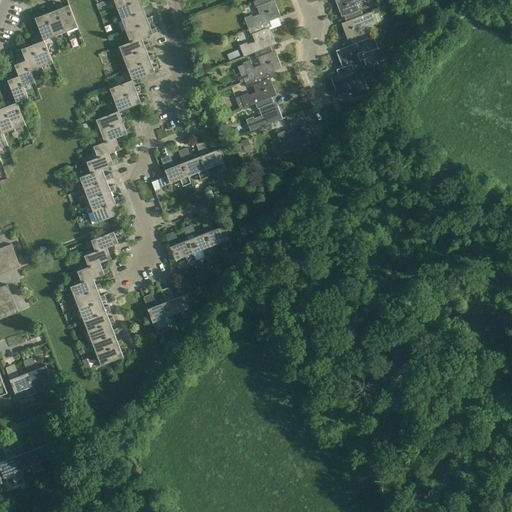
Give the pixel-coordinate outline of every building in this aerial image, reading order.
[(112,0),(116,9),(141,0),(112,0)] [(143,7),(141,0),(116,9),(120,20),(145,12),(149,10),(147,5),(143,7)] [(249,29),(270,21),(281,17),(276,4),(274,5),(271,0),(257,0),(254,1),(256,7),(259,6),(262,14),(253,17),(252,15),(245,18),(249,29)] [(347,21),(360,17),(363,15),(361,10),(358,11),(355,4),(364,0),(365,2),(369,0),(336,0),(335,0),(340,13),(343,12),(347,21)] [(56,4),(58,9),(67,31),(78,26),(69,4),(63,7),(61,2),(56,4)] [(45,9),(47,13),(56,35),(67,31),(58,9),(51,11),(50,7),(45,9)] [(45,39),(56,35),(47,13),(40,15),(39,11),(34,13),(44,39),(45,39)] [(349,35),(353,45),(360,42),(369,39),(367,33),(364,34),(361,27),(370,23),(371,25),(378,23),(374,11),(363,15),(360,17),(347,21),(342,23),(346,36),(349,35)] [(120,20),(124,32),(149,23),(153,21),(151,17),(147,18),(145,12),(120,20)] [(240,45),(244,57),(271,46),(276,44),(272,32),(269,33),(268,29),(272,27),(270,21),(249,29),(251,35),(254,34),(257,41),(248,45),(247,42),(240,45)] [(129,43),(142,38),(149,36),(157,33),(155,28),(152,29),(149,23),(124,32),(129,43)] [(369,39),(360,42),(353,45),(337,51),(342,64),(344,63),(346,66),(337,70),(339,75),(360,68),(364,66),(367,65),(362,52),(365,51),(366,53),(379,48),(378,46),(382,45),(380,40),(376,42),(374,37),(369,39)] [(31,40),(33,44),(42,67),(54,62),(45,39),(44,39),(38,42),(36,38),(31,40)] [(145,45),(142,38),(129,43),(120,46),(124,58),(147,49),(150,48),(149,43),(145,45)] [(20,44),(26,60),(31,71),(42,67),(33,44),(27,46),(25,42),(20,44)] [(271,46),(244,57),(255,53),(257,58),(261,57),(263,64),(254,68),(251,60),(243,63),(241,58),(225,64),(228,72),(240,67),(242,73),(238,74),(241,83),(245,82),(274,71),(282,68),(277,55),(275,56),(271,46)] [(124,58),(128,69),(151,61),(155,59),(153,54),(149,56),(147,49),(124,58)] [(35,83),(31,71),(26,60),(20,62),(18,58),(13,60),(19,75),(20,75),(24,87),(35,83)] [(133,80),(140,78),(159,70),(157,65),(153,67),(151,61),(128,69),(132,80),(133,80)] [(368,77),(364,66),(339,75),(332,78),(337,91),(339,90),(343,100),(360,94),(357,88),(354,89),(351,82),(361,78),(361,80),(368,77)] [(239,110),(256,104),(272,97),(277,95),(273,83),(270,84),(269,80),(277,77),(274,71),(245,82),(248,88),(256,85),(258,92),(249,95),(248,93),(235,98),(239,110)] [(29,98),(24,87),(20,75),(19,75),(13,78),(11,74),(6,76),(17,102),(29,98)] [(110,88),(115,100),(137,92),(141,90),(139,85),(135,87),(133,80),(132,80),(110,88)] [(119,111),(139,104),(145,101),(143,97),(140,98),(137,92),(115,100),(119,111)] [(276,107),(272,97),(256,104),(258,109),(261,108),(264,115),(255,118),(254,116),(247,119),(251,131),(283,119),(278,106),(276,107)] [(4,102),(6,107),(15,129),(26,125),(17,102),(11,105),(9,100),(4,102)] [(4,134),(15,129),(6,107),(0,108),(0,124),(3,134),(4,134)] [(122,118),(119,111),(96,119),(101,131),(124,123),(127,121),(126,117),(122,118)] [(286,133),(285,131),(278,134),(283,146),(280,147),(279,148),(278,148),(278,149),(278,150),(278,151),(278,152),(279,153),(280,154),(281,154),(282,154),(283,154),(289,151),(290,154),(305,148),(304,146),(311,143),(308,135),(314,133),(309,120),(307,121),(303,111),(287,117),(289,123),(293,121),(295,129),(286,133)] [(126,129),(124,123),(101,131),(105,142),(117,138),(132,133),(130,128),(126,129)] [(119,144),(117,138),(105,142),(94,146),(98,158),(110,153),(125,148),(123,143),(119,144)] [(241,153),(245,152),(245,153),(252,151),(247,138),(240,141),(241,143),(237,145),(241,153)] [(197,145),(201,156),(207,170),(214,167),(216,174),(227,169),(219,149),(209,153),(204,142),(197,145)] [(179,152),(183,163),(189,177),(198,173),(200,180),(209,176),(207,170),(201,156),(191,160),(187,149),(179,152)] [(112,160),(110,153),(98,158),(88,161),(87,162),(91,173),(103,169),(118,163),(116,158),(112,160)] [(180,180),(183,187),(192,183),(189,177),(183,163),(173,167),(169,156),(161,159),(168,176),(160,179),(163,187),(180,180)] [(105,176),(103,169),(91,173),(80,177),(84,189),(107,181),(111,179),(109,174),(105,176)] [(240,188),(236,177),(231,179),(235,190),(240,188)] [(89,200),(111,192),(115,190),(114,185),(109,187),(107,181),(84,189),(89,200)] [(114,198),(111,192),(89,200),(93,211),(116,203),(120,202),(118,197),(114,198)] [(208,200),(206,194),(197,197),(199,203),(208,200)] [(97,223),(116,216),(124,213),(122,208),(118,210),(116,203),(93,211),(97,223)] [(202,222),(206,233),(212,247),(221,243),(223,250),(232,247),(224,226),(214,230),(210,219),(202,222)] [(184,229),(188,240),(194,253),(203,250),(206,257),(214,253),(212,247),(206,233),(196,237),(192,226),(184,229)] [(107,247),(114,245),(123,241),(121,237),(117,238),(114,231),(92,240),(96,251),(107,247)] [(197,260),(194,253),(188,240),(178,243),(174,233),(166,236),(176,261),(186,257),(188,264),(197,260)] [(6,246),(10,257),(16,255),(11,244),(6,246)] [(0,247),(0,248),(4,259),(10,257),(6,246),(0,247)] [(110,253),(107,247),(96,251),(87,254),(85,255),(89,267),(100,262),(100,263),(116,257),(114,252),(110,253)] [(10,257),(14,269),(20,267),(16,255),(10,257)] [(9,271),(14,269),(10,257),(4,259),(9,271)] [(0,265),(3,273),(9,271),(4,259),(0,261),(0,265)] [(78,271),(82,282),(82,283),(93,278),(94,279),(109,273),(107,267),(103,269),(100,263),(100,262),(89,267),(78,271)] [(96,285),(94,279),(93,278),(82,283),(82,282),(71,286),(76,298),(98,290),(102,288),(100,283),(96,285)] [(7,298),(12,296),(8,284),(2,286),(7,298)] [(162,291),(166,302),(171,316),(180,312),(183,319),(192,316),(184,295),(173,299),(169,288),(162,291)] [(100,296),(98,290),(76,298),(80,309),(102,301),(106,299),(104,294),(100,296)] [(174,323),(171,316),(166,302),(156,306),(151,295),(143,298),(158,335),(168,331),(166,326),(174,323)] [(12,296),(7,298),(1,300),(3,306),(14,301),(12,296)] [(17,307),(14,301),(3,306),(6,311),(17,307)] [(84,321),(107,312),(111,311),(109,306),(105,307),(102,301),(80,309),(84,321)] [(19,313),(17,307),(6,311),(8,317),(19,313)] [(109,318),(107,312),(84,321),(88,332),(111,323),(115,322),(113,317),(109,318)] [(113,329),(111,323),(88,332),(93,343),(115,334),(119,333),(117,328),(113,329)] [(118,341),(115,334),(93,343),(97,354),(120,346),(124,344),(122,339),(118,341)] [(102,366),(128,355),(126,350),(122,352),(120,346),(97,354),(102,366)] [(24,362),(28,372),(34,386),(43,383),(45,389),(54,386),(46,365),(36,369),(32,359),(24,362)] [(6,369),(10,379),(16,393),(25,390),(28,396),(36,393),(34,386),(28,372),(18,376),(14,366),(6,369)] [(30,438),(34,449),(40,463),(49,460),(51,466),(60,463),(52,442),(42,446),(38,436),(30,438)] [(12,445),(16,456),(22,470),(31,467),(34,473),(42,470),(40,463),(34,449),(24,453),(20,442),(12,445)] [(22,470),(16,456),(6,460),(2,449),(0,449),(0,468),(4,477),(13,474),(16,480),(24,477),(22,470)]
